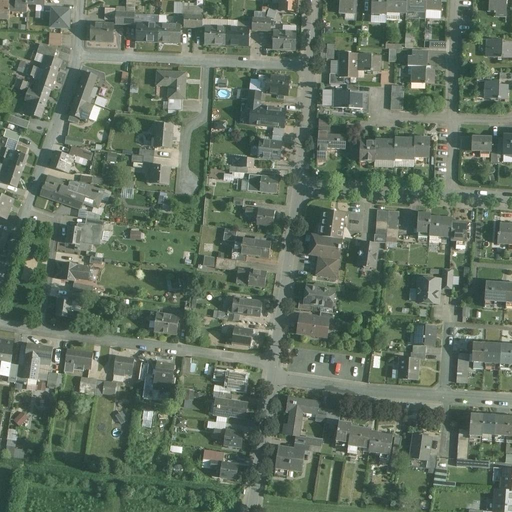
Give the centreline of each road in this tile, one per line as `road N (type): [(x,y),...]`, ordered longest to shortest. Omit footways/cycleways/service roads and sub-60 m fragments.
road 1 (residential): [(273,374),(249,361),(0,322)]
road 2 (residential): [(76,55),(0,286)]
road 3 (residential): [(299,191),(273,374)]
road 4 (residential): [(445,395),(273,374)]
road 5 (residential): [(299,191),(451,194)]
road 6 (residential): [(273,374),(251,511)]
road 7 (residential): [(76,55),(208,62)]
road 8 (residential): [(184,180),(188,129),(205,117),(208,62)]
road 9 (residential): [(310,66),(299,191)]
